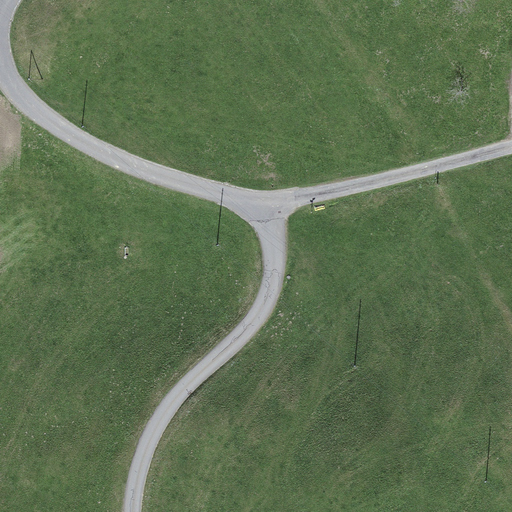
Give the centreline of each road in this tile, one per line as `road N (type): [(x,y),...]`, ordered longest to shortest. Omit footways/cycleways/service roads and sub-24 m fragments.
road 1 (unclassified): [(256,208),(275,244),(273,285),(241,342),(160,418),(133,511)]
road 2 (unclassified): [(256,208),(99,156),(25,104),(0,56)]
road 3 (track): [(511,143),(256,208)]
